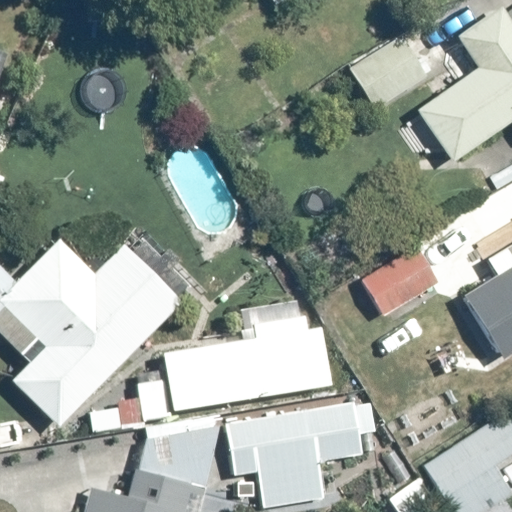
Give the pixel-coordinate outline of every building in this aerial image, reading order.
[(511,25),(498,5),(457,33),(431,0),(420,0),(338,57),(377,112),(468,49),(479,66),(415,111),(451,162),(511,118),(511,25)] [(93,274),(58,240),(0,300),(0,334),(27,360),(10,378),(59,426),(181,298),(123,242),(93,274)] [(436,284),(414,246),(356,280),(378,317),(436,284)] [(511,267),(460,299),(498,361),(511,352),(511,267)] [(165,376),(131,383),(134,394),(81,406),(87,429),(171,410),(331,383),(319,311),(251,323),(254,335),(161,351),(165,376)] [(364,452),(355,400),(221,425),(230,475),(254,471),(260,507),(322,496),(315,461),(364,452)] [(511,453),(511,445),(496,419),(421,465),(449,511),(478,511),(509,493),(492,465),(511,453)] [(188,511),(195,484),(127,469),(121,497),(86,489),(81,511),(188,511)] [(437,511),(415,478),(384,498),(392,511),(437,511)]
